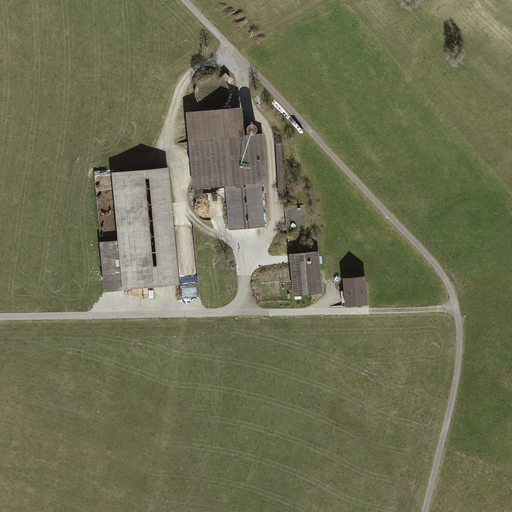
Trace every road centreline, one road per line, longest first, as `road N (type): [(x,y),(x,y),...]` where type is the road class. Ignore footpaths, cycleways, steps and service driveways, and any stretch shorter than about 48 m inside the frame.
road 1 (track): [(425,511),(459,349),(446,279),(182,0)]
road 2 (track): [(0,318),(241,313),(241,239)]
road 3 (track): [(241,239),(191,217),(180,200),(178,157),(165,140),(190,74),(235,53)]
road 4 (track): [(241,313),(456,312)]
road 5 (track): [(241,239),(266,237),(274,218),(267,131),(243,98),(244,62)]
